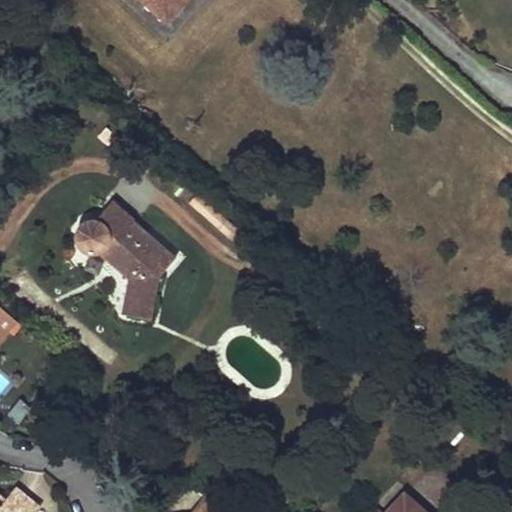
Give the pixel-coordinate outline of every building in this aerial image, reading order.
[(145,0),(167,20),(185,0),(145,0)] [(189,203),(238,246),(247,236),(198,193),(189,203)] [(108,208),(129,226),(134,220),(113,202),(108,208)] [(176,257),(134,220),(129,226),(108,208),(98,220),(97,219),(92,219),(88,220),(83,222),(80,225),(77,229),(76,235),(76,239),(78,243),(80,247),(84,250),(89,252),(93,253),(98,252),(128,279),(122,313),(151,319),(160,276),(176,257)] [(0,339),(16,322),(0,308),(0,339)] [(7,413),(21,423),(33,406),(19,396),(7,413)] [(0,511),(35,511),(41,504),(16,485),(5,499),(0,494),(0,511)] [(423,511),(405,495),(389,511),(382,511),(380,510),(377,511),(423,511)] [(230,511),(212,497),(200,511),(230,511)]
